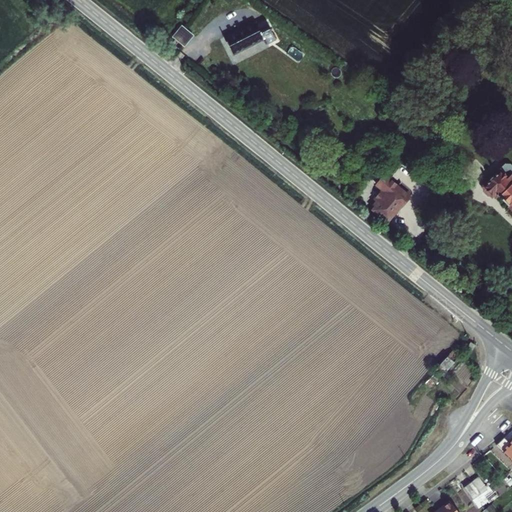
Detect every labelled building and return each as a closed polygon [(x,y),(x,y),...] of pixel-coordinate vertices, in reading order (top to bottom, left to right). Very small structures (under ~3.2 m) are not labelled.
[(280,35),(269,15),(261,19),(259,15),(229,32),(238,51),(268,34),(271,40),(280,35)] [(501,160),(493,154),(478,173),(480,176),(479,177),(484,182),(486,181),(488,182),(490,180),(511,198),(511,164),(503,157),(501,160)] [(412,191),(386,170),(378,180),(384,184),(376,194),(380,198),(374,205),(388,216),(401,199),(404,201),(412,191)] [(452,358),(446,352),(428,370),(434,376),(452,358)] [(511,460),(511,438),(508,443),(504,438),(496,444),(511,460)] [(478,478),(472,482),(481,494),(487,490),(486,490),(478,478)] [(464,488),(472,500),(481,494),(472,482),(464,488)] [(487,490),(481,494),(484,498),(486,502),(494,496),(489,488),(486,490),(487,490)] [(472,500),(475,504),(484,498),(481,494),(472,500)] [(457,511),(450,501),(435,511),(457,511)]
